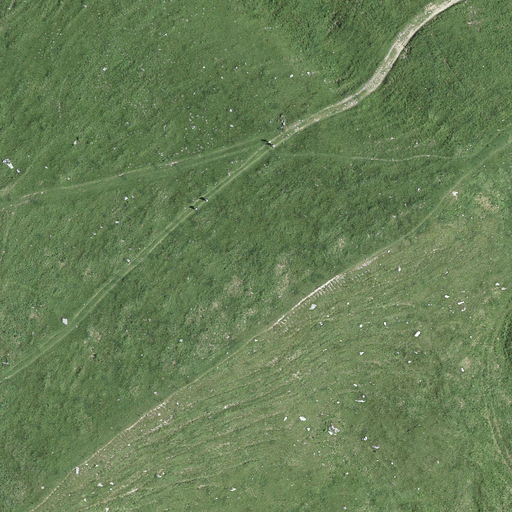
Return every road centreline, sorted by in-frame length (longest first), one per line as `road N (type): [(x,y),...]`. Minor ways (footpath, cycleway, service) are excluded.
road 1 (track): [(100,295),(278,141)]
road 2 (track): [(278,141),(353,98),(427,9),(448,0)]
road 3 (track): [(0,378),(100,295)]
